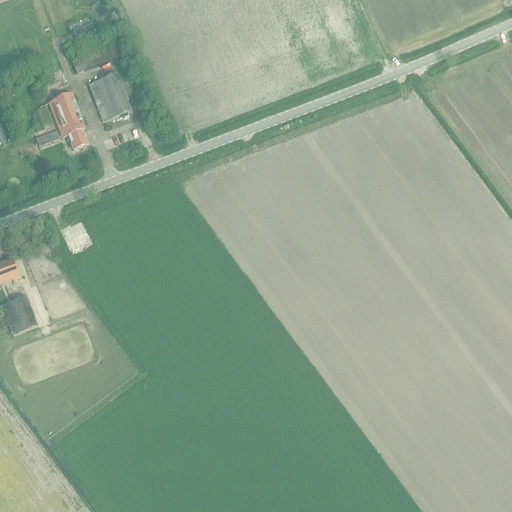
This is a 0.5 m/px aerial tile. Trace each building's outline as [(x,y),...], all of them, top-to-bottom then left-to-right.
[(70,61),(75,73),(121,56),(116,42),(93,51),(93,52),(70,61)] [(25,51),(12,55),(14,62),(27,58),(25,51)] [(89,86),(103,124),(131,114),(117,76),(89,86)] [(73,152),(88,146),(82,132),(84,131),(72,97),(49,105),(62,139),(68,137),(73,152)] [(36,140),(39,148),(60,140),(57,132),(36,140)] [(21,245),(24,253),(33,249),(30,241),(21,245)] [(0,286),(12,282),(13,283),(20,281),(12,261),(0,265),(0,286)] [(8,328),(10,333),(35,324),(33,318),(34,318),(27,298),(0,308),(0,321),(3,330),(8,328)]
